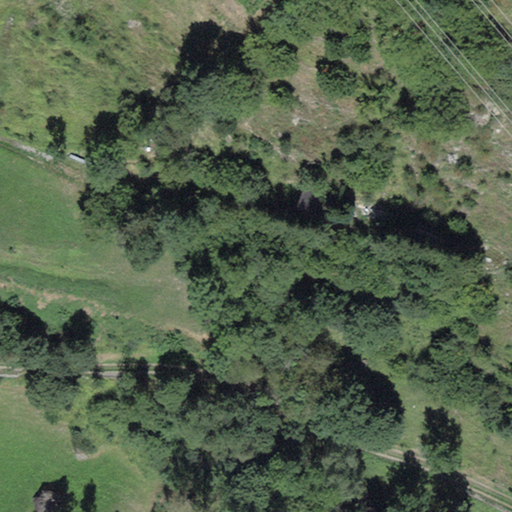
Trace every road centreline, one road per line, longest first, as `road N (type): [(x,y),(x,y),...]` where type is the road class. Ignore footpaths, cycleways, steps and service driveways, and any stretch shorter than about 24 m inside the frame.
road 1 (track): [(0,368),(171,372),(243,391),(321,430),(511,502)]
road 2 (track): [(163,161),(43,163),(0,146)]
